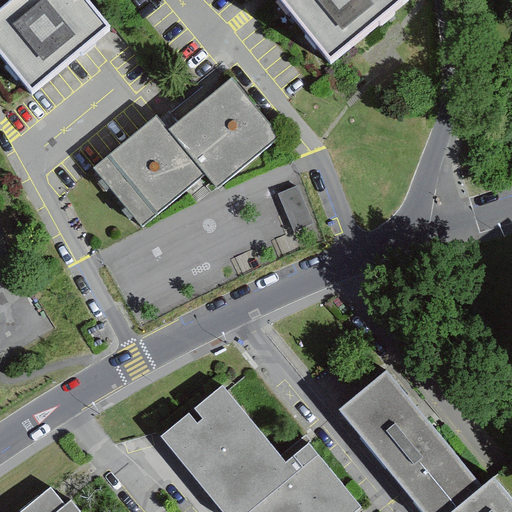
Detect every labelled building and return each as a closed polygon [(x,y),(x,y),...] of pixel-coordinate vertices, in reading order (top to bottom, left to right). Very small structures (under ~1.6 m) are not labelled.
[(16,0),(0,13),(0,54),(34,96),(114,33),(88,0),(16,0)] [(413,3),(410,0),(279,0),(332,66),(413,3)] [(281,142),(264,122),(233,85),(174,134),(160,118),(96,170),(145,229),(209,177),(221,191),(281,142)] [(295,229),(314,221),(300,186),(280,194),(295,229)] [(456,511),(486,488),(390,373),(342,412),(426,511),(456,511)] [(226,383),(166,433),(230,511),(362,511),(367,509),(313,443),(290,461),(226,383)] [(511,511),(511,491),(499,476),(486,488),(456,511),(511,511)] [(83,511),(85,510),(76,499),(70,504),(62,494),(55,486),(23,511),(83,511)]
